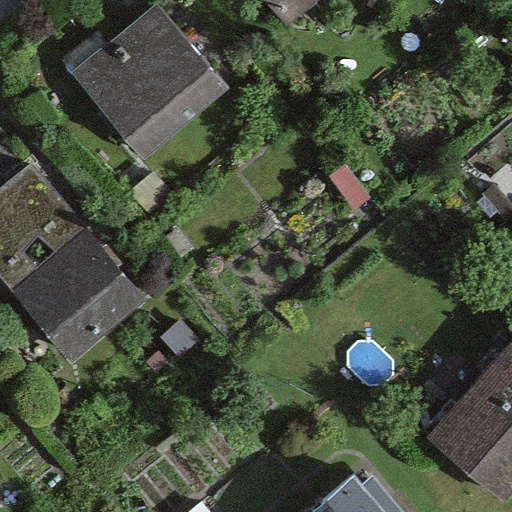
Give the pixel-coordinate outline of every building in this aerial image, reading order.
[(142,152),(228,80),(160,0),(151,0),(71,68),(142,152)] [(271,0),(290,21),(315,0),(271,0)] [(71,358),(147,294),(86,223),(10,287),(71,358)] [(505,493),(511,484),(511,332),(430,429),(505,493)] [(390,511),(358,471),(307,511),(390,511)]
